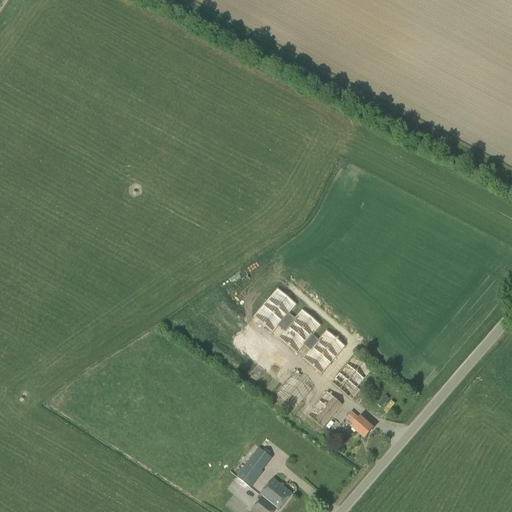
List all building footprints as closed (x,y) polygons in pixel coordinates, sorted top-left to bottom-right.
[(294,319),(288,314),(296,305),(277,289),(253,317),(272,333),(278,326),(283,331),(278,338),(297,354),(304,345),(310,350),(302,359),(321,374),(344,347),(326,331),(318,340),(312,335),(320,326),(301,310),(294,319)] [(295,410),(311,391),(292,374),(276,393),(295,410)] [(353,392),(341,382),(319,407),(332,418),(353,392)] [(359,419),(351,412),(345,419),(353,426),(351,428),(364,439),(372,429),(360,418),(359,419)] [(333,418),(326,428),(332,432),(339,422),(333,418)] [(363,460),(373,461),(375,448),(365,447),(363,460)] [(271,459),(258,448),(252,456),(249,453),(245,458),(232,474),(250,489),(262,472),(261,471),(271,459)] [(218,478),(213,484),(222,491),(227,485),(218,478)] [(260,496),(262,498),(275,508),(278,511),(292,495),(273,480),(260,496)] [(212,484),(205,493),(222,507),(234,492),(227,486),(222,492),(212,484)] [(271,511),(272,511),(275,508),(262,498),(252,510),(255,511),(271,511)]
